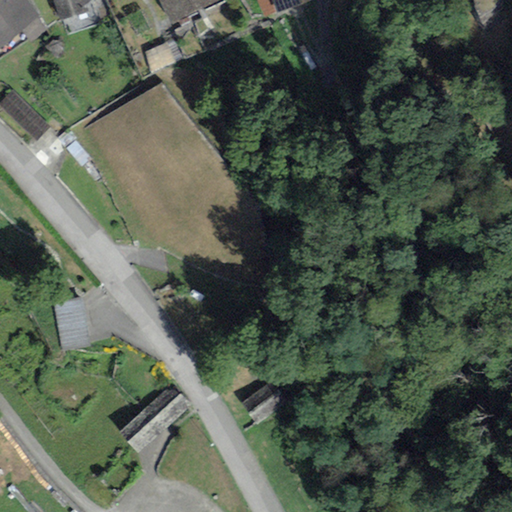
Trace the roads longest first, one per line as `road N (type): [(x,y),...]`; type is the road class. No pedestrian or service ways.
road 1 (residential): [(0,148),(97,256),(203,405),(263,511)]
road 2 (residential): [(94,511),(50,468),(0,397)]
